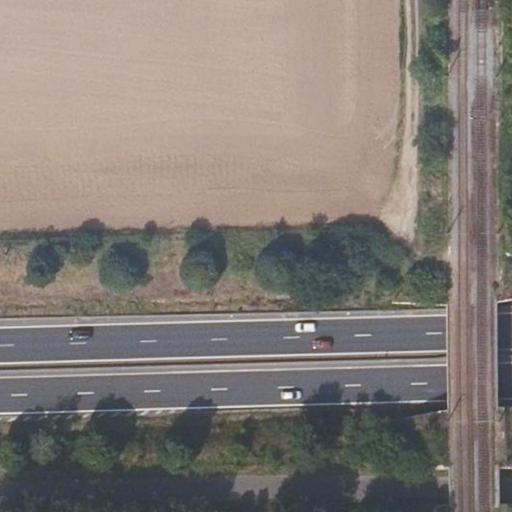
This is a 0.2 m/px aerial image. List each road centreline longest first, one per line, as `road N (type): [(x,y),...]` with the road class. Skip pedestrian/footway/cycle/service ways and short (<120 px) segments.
road 1 (trunk): [(511,331),(0,351)]
road 2 (trunk): [(0,394),(511,383)]
